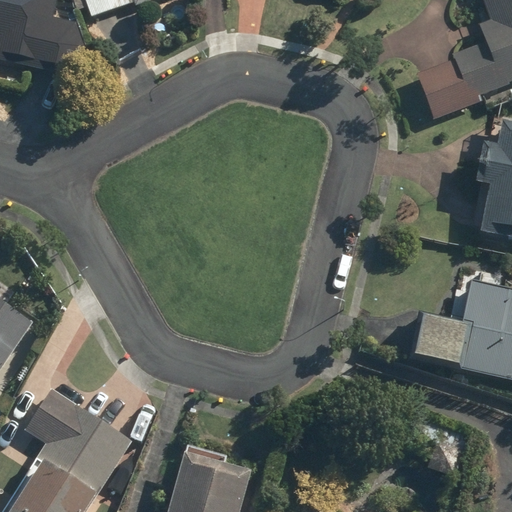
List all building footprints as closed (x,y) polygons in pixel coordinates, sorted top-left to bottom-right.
[(58,0),(0,0),(0,57),(90,77),(74,25),(54,20),(58,0)] [(136,9),(161,0),(85,0),(92,19),(134,4),(136,9)] [(482,93),(511,81),(511,0),(482,0),(490,21),(479,26),(485,43),(452,55),(455,60),(417,75),(434,121),(485,102),(482,93)] [(480,234),(511,239),(511,124),(501,123),(497,146),(483,143),(476,184),(489,186),(480,234)] [(409,359),(511,382),(511,291),(472,283),(464,321),(420,311),(409,359)] [(0,370),(32,322),(0,300),(0,370)] [(86,511),(132,443),(52,390),(24,431),(45,445),(0,511),(86,511)] [(183,453),(166,511),(239,511),(251,472),(183,453)]
